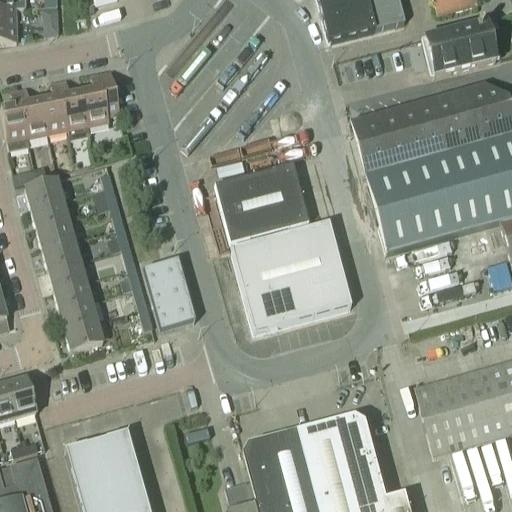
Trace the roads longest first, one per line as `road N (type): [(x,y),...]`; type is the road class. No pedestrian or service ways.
road 1 (unclassified): [(134,47),(225,369),(247,382),(356,353),(378,331),(298,33),(258,0)]
road 2 (residential): [(0,364),(37,349),(0,194)]
road 3 (residential): [(0,70),(134,47)]
